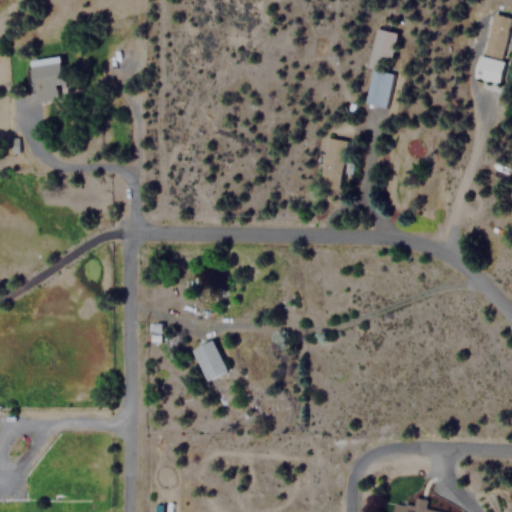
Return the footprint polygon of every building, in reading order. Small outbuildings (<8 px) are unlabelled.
[(471,78),(497,83),(502,61),(500,60),(509,16),(489,12),(481,56),(476,54),(471,78)] [(361,103),(385,107),(391,72),(387,72),(395,31),(375,27),(361,103)] [(27,59),(33,102),(56,99),(54,84),(62,83),(58,55),(27,59)] [(339,189),(345,139),(326,137),(319,186),(339,189)] [(190,349),(205,381),(226,372),(211,339),(190,349)] [(439,511),(423,509),(425,499),(413,497),(411,506),(392,503),(390,511),(439,511)]
